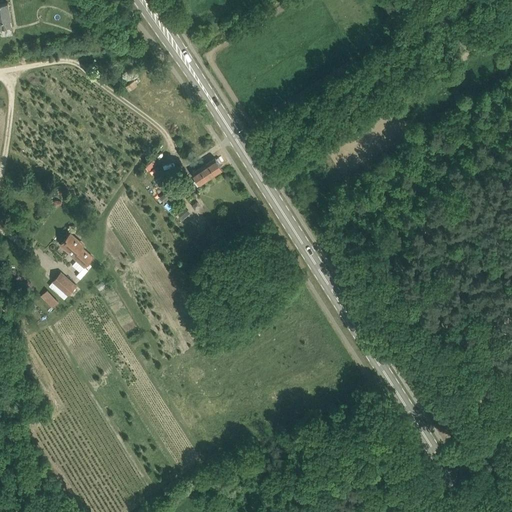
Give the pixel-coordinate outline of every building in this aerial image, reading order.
[(0,29),(12,27),(11,19),(8,2),(0,3),(0,29)] [(215,157),(192,173),(200,184),(223,169),(215,157)] [(164,202),(185,188),(181,182),(176,185),(169,175),(158,183),(164,193),(160,196),(164,202)] [(49,201),(59,188),(53,184),(43,197),(49,201)] [(190,212),(185,206),(177,213),(182,219),(190,212)] [(72,256),(77,259),(84,266),(93,257),(81,247),(83,244),(70,233),(61,243),(74,254),(72,256)] [(84,266),(79,271),(78,272),(76,275),(81,279),(83,276),(88,269),(84,266)] [(53,281),(69,295),(77,286),(61,272),(53,281)] [(47,288),(40,295),(53,307),(59,300),(47,288)]
